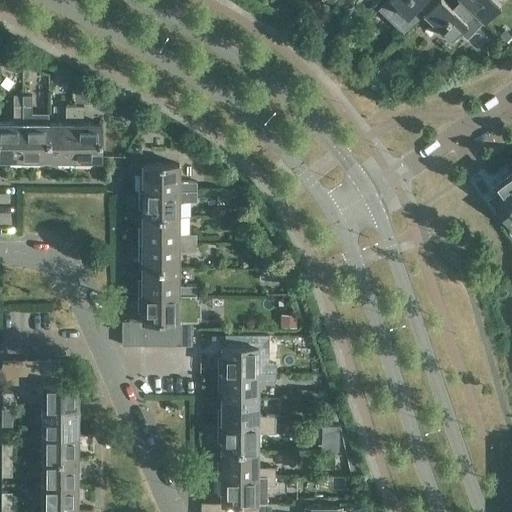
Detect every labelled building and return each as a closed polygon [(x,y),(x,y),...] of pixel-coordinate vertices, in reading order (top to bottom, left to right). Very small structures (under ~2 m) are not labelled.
[(392,0),(415,22),(423,13),(424,13),(436,0),(392,0)] [(444,0),(436,0),(424,13),(450,38),(459,29),(467,37),(482,20),(474,13),(475,12),(461,0),(451,0),(448,3),(444,0)] [(461,0),(475,12),(474,13),(482,20),(483,21),(500,4),(496,0),(461,0)] [(367,31),(360,25),(352,34),(358,41),(367,31)] [(350,36),(342,30),(333,41),(342,47),(350,36)] [(400,68),(388,57),(376,70),(388,81),(400,68)] [(88,86),(75,85),(74,102),(87,102),(88,86)] [(13,121),(0,121),(0,156),(5,157),(6,161),(22,161),(21,103),(21,94),(13,94),(13,121)] [(23,103),(21,103),(22,161),(38,161),(38,157),(47,157),(47,121),(31,122),(31,95),(23,95),(23,103)] [(66,121),(47,121),(47,157),(57,157),(57,161),(75,161),(75,103),(66,103),(66,121)] [(84,103),(75,103),(75,161),(90,161),(90,157),(101,157),(101,121),(84,121),(84,103)] [(141,147),(128,147),(128,155),(141,155),(141,147)] [(139,173),(139,189),(196,190),(197,180),(178,180),(179,163),(142,163),(142,173),(139,173)] [(506,202),(496,209),(511,230),(511,229),(511,170),(492,184),(506,202)] [(196,190),(139,189),(139,207),(142,207),(142,216),(178,216),(179,199),(196,199),(196,190)] [(237,192),(230,197),(240,207),(245,201),(237,192)] [(178,216),(142,216),(142,224),(139,224),(138,241),(196,241),(196,233),(178,233),(178,216)] [(196,241),(138,241),(138,258),(142,258),(142,267),(178,267),(178,251),(196,252),(196,241)] [(178,267),(142,267),(142,275),(138,275),(138,293),(196,293),(196,285),(178,284),(178,267)] [(282,268),(263,268),(263,279),(286,279),(282,268)] [(196,293),(138,293),(138,309),(141,309),(141,320),(145,320),(157,320),(168,319),(180,319),(192,320),(197,320),(197,316),(200,316),(200,301),(197,301),(197,297),(196,297),(196,293)] [(122,319),(121,331),(145,332),(145,320),(141,320),(122,319)] [(157,320),(156,344),(168,344),(168,319),(157,320)] [(168,319),(168,344),(180,344),(180,319),(168,319)] [(180,319),(180,344),(191,344),(192,320),(180,319)] [(145,320),(145,332),(145,344),(156,344),(157,320),(145,320)] [(145,332),(121,331),(121,343),(145,344),(145,332)] [(218,354),(217,371),(275,372),(275,363),(258,363),(258,345),(221,345),(221,354),(218,354)] [(1,384),(2,384),(13,384),(13,358),(1,358),(1,384)] [(25,358),(13,358),(13,384),(25,384),(25,358)] [(36,358),(25,358),(25,384),(36,384),(36,358)] [(48,358),(36,358),(36,384),(41,384),(48,384),(48,358)] [(60,358),(48,358),(48,384),(60,384),(60,358)] [(275,372),(217,371),(217,388),(221,388),(221,397),(257,398),(257,382),(275,382),(275,372)] [(60,384),(48,384),(41,384),(41,410),(77,409),(77,384),(60,384)] [(2,391),(2,409),(12,409),(12,391),(2,391)] [(257,398),(221,397),(221,407),(217,407),(217,423),(274,424),(275,415),(257,415),(257,398)] [(2,409),(2,424),(12,425),(12,409),(2,409)] [(77,409),(41,410),(41,434),(77,434),(77,409)] [(274,424),(217,423),(217,441),(221,441),(221,449),(257,450),(257,433),(274,434),(274,424)] [(77,434),(41,434),(41,459),(77,459),(77,434)] [(2,441),(2,459),(12,459),(12,441),(2,441)] [(257,450),(221,449),(221,458),(217,459),(216,475),(274,476),(274,468),(257,468),(257,450)] [(2,459),(2,475),(12,475),(12,459),(2,459)] [(77,459),(41,459),(41,484),(77,484),(77,459)] [(274,476),(216,475),(216,493),(220,493),(220,503),(224,503),(236,503),(247,503),(256,503),(257,486),(274,486),(274,476)] [(77,484),(41,484),(41,509),(77,509),(77,484)] [(11,491),(1,491),(1,509),(11,509),(11,491)] [(200,502),(200,511),(223,511),(224,503),(220,503),(200,502)] [(223,511),(235,511),(236,503),(224,503),(223,511)] [(236,503),(235,511),(247,511),(247,503),(236,503)] [(247,503),(247,511),(258,511),(259,503),(256,503),(247,503)] [(259,503),(258,511),(270,511),(271,503),(259,503)]
